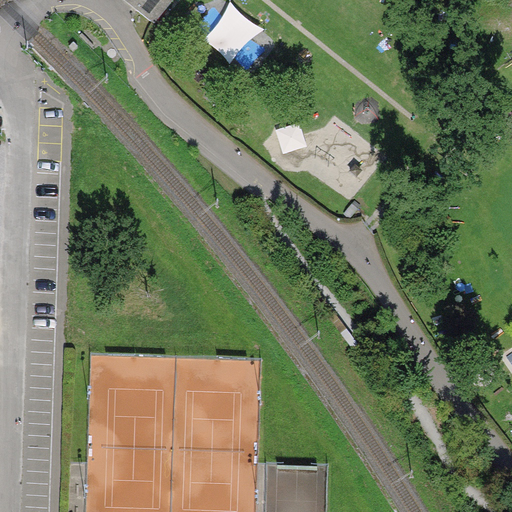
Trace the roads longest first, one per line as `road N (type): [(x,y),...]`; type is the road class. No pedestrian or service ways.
road 1 (unclassified): [(511,467),(367,261),(210,137),(146,74),(107,7),(92,0)]
road 2 (unclassified): [(6,511),(21,83),(0,51)]
